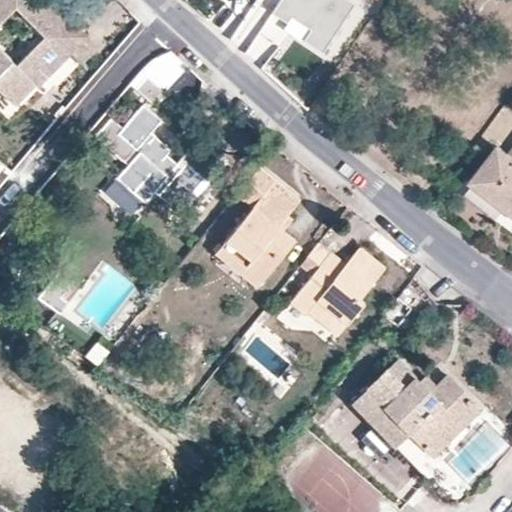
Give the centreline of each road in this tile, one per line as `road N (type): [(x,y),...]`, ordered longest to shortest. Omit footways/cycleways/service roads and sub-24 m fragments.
road 1 (residential): [(177,11),(469,266),(511,294)]
road 2 (residential): [(177,11),(0,220)]
